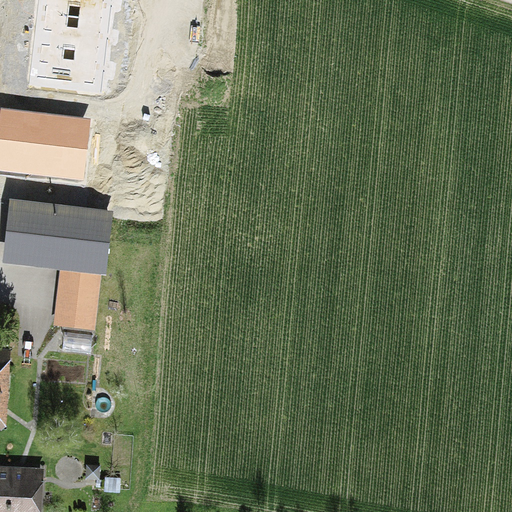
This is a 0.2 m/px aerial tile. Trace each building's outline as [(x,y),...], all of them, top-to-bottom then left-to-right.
[(101,18),(103,0),(48,0),(47,12),(101,18)] [(97,49),(101,18),(46,12),(43,43),(97,49)] [(94,80),(98,49),(43,43),(40,74),(94,80)] [(0,161),(77,169),(81,125),(5,117),(0,161)] [(7,257),(71,264),(94,267),(103,268),(109,217),(13,206),(7,257)] [(94,273),(94,267),(71,264),(70,270),(64,269),(58,323),(90,327),(97,273),(94,273)] [(0,511),(34,511),(36,474),(0,472),(0,511)]
